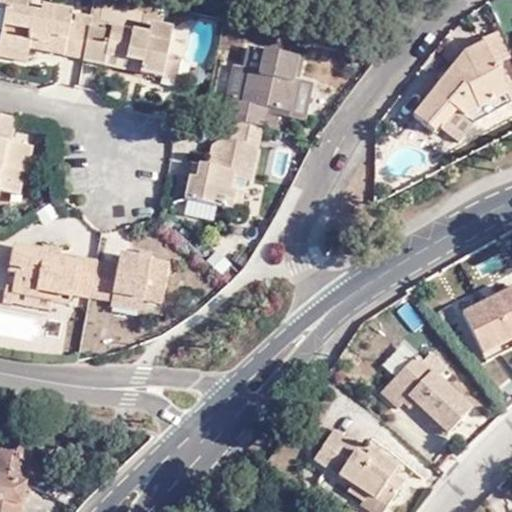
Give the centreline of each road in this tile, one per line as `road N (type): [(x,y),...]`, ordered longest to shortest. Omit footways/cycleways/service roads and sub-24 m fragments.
road 1 (tertiary): [(345,301),(405,259),(511,204)]
road 2 (tertiary): [(243,425),(345,301)]
road 3 (tertiary): [(345,301),(301,327),(225,393)]
road 4 (residential): [(225,393),(187,380),(96,389)]
